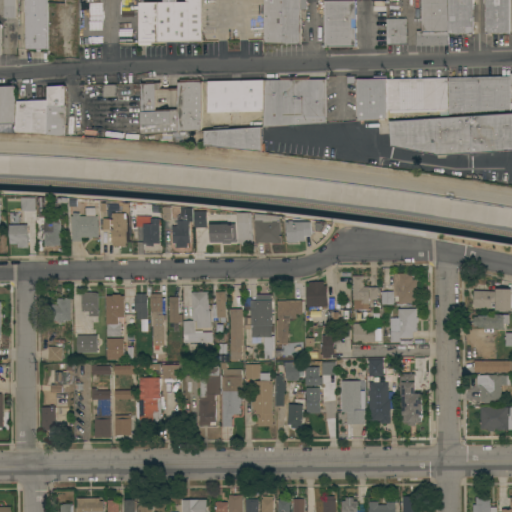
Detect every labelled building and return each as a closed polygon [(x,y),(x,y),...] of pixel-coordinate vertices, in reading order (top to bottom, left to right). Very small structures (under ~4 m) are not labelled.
[(3,0),(15,0),(15,18),(10,18),(10,20),(4,20),(4,18),(3,18),(3,0)] [(25,0),(47,0),(47,49),(25,49),(25,0)] [(200,0),(201,42),(153,42),(153,46),(140,46),(140,3),(163,3),(163,0),(176,0),(176,2),(185,2),(185,0),(200,0)] [(306,0),(306,9),(300,9),(300,45),(285,45),(285,44),(263,44),(263,0),(306,0)] [(355,0),(356,47),(325,47),(324,1),(355,0)] [(448,45),(416,46),(416,31),(421,31),(420,0),(447,0),(448,34),(448,45)] [(472,0),(473,34),(448,34),(447,0),(472,0)] [(509,0),(509,34),(485,34),(484,0),(509,0)] [(100,4),(86,4),(87,32),(101,31),(100,4)] [(406,19),(406,45),(386,45),(386,19),(406,19)] [(387,119),(356,121),(355,79),(373,78),(373,76),(386,76),(386,79),(387,113),(387,119)] [(510,110),(477,113),(477,77),(509,76),(510,98),(510,103),(510,109),(510,110)] [(264,80),(279,80),(279,77),(309,77),(309,80),(325,80),(326,123),(264,127),(264,112),(264,80)] [(448,78),(477,77),(477,113),(448,114),(448,78)] [(449,115),(439,116),(439,111),(387,113),(386,79),(448,78),(448,114),(449,115)] [(208,112),(208,82),(264,80),(264,112),(208,112)] [(141,135),(141,83),(160,83),(160,89),(155,89),(155,110),(178,110),(177,82),(202,82),(202,131),(178,131),(178,132),(173,133),(160,134),(141,135)] [(102,85),(116,85),(117,97),(103,98),(102,85)] [(0,86),(14,86),(16,124),(0,124),(0,86)] [(48,87),(65,86),(65,105),(66,105),(67,136),(48,135),(48,133),(48,100),(48,87)] [(18,132),(17,101),(48,100),(48,133),(18,132)] [(511,150),(437,155),(391,146),(389,121),(511,113),(511,150)] [(0,133),(13,133),(13,125),(0,125),(0,133)] [(206,146),(205,131),(262,127),(263,151),(206,146)] [(173,140),(161,141),(160,134),(173,133),(173,140)] [(45,245),(45,239),(37,238),(39,197),(50,197),(50,216),(62,217),(61,246),(45,245)] [(23,198),(38,198),(38,211),(23,211),(23,198)] [(190,241),(185,241),(185,248),(175,248),(175,243),(173,243),(173,226),(177,226),(178,217),(182,214),(182,204),(194,204),(194,222),(190,222),(190,241)] [(99,238),(82,237),(82,242),(72,242),(73,216),(75,216),(75,213),(81,213),(81,216),(88,216),(88,208),(97,208),(97,216),(99,216),(99,238)] [(172,220),(163,220),(163,208),(172,208),(172,220)] [(207,227),(194,228),(194,211),(207,211),(207,227)] [(252,244),(248,244),(248,246),(240,246),(240,244),(237,244),(237,212),(252,213),(252,244)] [(128,213),(128,231),(126,231),(126,246),(112,246),(112,230),(114,230),(114,225),(110,225),(110,219),(114,219),(114,213),(128,213)] [(282,216),(282,243),(255,243),(255,213),(282,216)] [(137,223),(137,217),(151,217),(151,218),(161,219),(160,244),(155,244),(155,247),(146,246),(146,243),(143,243),(143,224),(137,223)] [(111,220),(102,220),(101,230),(110,231),(111,220)] [(290,222),(290,221),(294,221),(294,222),(312,222),(312,236),(305,236),(305,241),(298,241),(298,242),(285,243),(285,222),(290,222)] [(236,242),(231,242),(231,243),(222,244),(222,242),(210,242),(210,223),(221,223),(221,224),(236,224),(236,242)] [(28,225),(28,248),(18,248),(18,244),(10,244),(10,225),(28,225)] [(412,274),(412,280),(416,280),(416,289),(419,289),(419,294),(416,294),(416,303),(406,303),(406,305),(396,305),(396,302),(392,302),(392,296),(392,305),(381,305),(381,292),(392,292),(392,274),(412,274)] [(363,276),(363,287),(376,287),(377,289),(379,289),(379,296),(377,296),(377,300),(368,300),(368,304),(361,304),(361,300),(352,300),(352,276),(363,276)] [(327,307),(324,307),(324,313),(308,313),(308,308),(306,308),(306,286),(309,286),(309,282),(323,282),(323,286),(326,286),(327,307)] [(511,289),(511,311),(495,311),(495,308),(473,308),(474,291),(496,291),(496,289),(511,289)] [(206,291),(190,293),(192,320),(194,320),(195,329),(209,327),(206,291)] [(225,318),(212,318),(212,304),(216,304),(215,292),(224,291),(225,318)] [(97,316),(87,316),(87,313),(80,313),(79,293),(97,293),(97,316)] [(164,340),(163,340),(163,345),(154,346),(154,340),(153,340),(153,327),(151,327),(151,317),(150,317),(149,298),(150,298),(150,294),(161,293),(162,315),(164,315),(164,340)] [(137,320),(137,310),(134,310),(134,297),(136,297),(136,294),(146,294),(146,297),(147,297),(147,320),(137,320)] [(106,296),(112,296),(112,295),(120,295),(120,296),(123,296),(124,317),(118,318),(118,323),(120,323),(120,337),(107,337),(107,325),(106,325),(106,296)] [(256,300),(256,295),(272,295),(272,325),(271,325),(271,337),(250,337),(250,300),(256,300)] [(178,315),(181,315),(181,322),(178,322),(178,331),(169,331),(169,297),(178,297),(178,315)] [(70,320),(63,320),(63,322),(58,322),(58,321),(48,321),(48,305),(56,305),(56,299),(70,299),(70,320)] [(287,344),(275,344),(275,320),(278,320),(278,318),(277,318),(277,300),(302,300),(302,314),(296,314),(296,319),(289,319),(289,322),(288,322),(287,344)] [(367,318),(364,318),(364,319),(356,320),(356,318),(353,318),(353,309),(356,309),(356,306),(360,306),(360,308),(367,308),(367,318)] [(242,345),(241,345),(241,359),(238,359),(238,361),(230,361),(229,309),(242,309),(242,345)] [(416,318),(418,318),(418,323),(416,323),(417,332),(412,332),(412,338),(399,338),(399,342),(391,342),(390,318),(398,318),(398,309),(416,309),(416,318)] [(508,324),(503,324),(503,329),(483,329),(483,327),(477,327),(477,326),(473,326),(473,317),(477,317),(477,316),(486,316),(486,315),(508,315),(508,324)] [(194,331),(202,331),(202,332),(212,332),(212,342),(183,342),(183,321),(193,321),(194,331)] [(352,342),(353,324),(366,324),(366,328),(375,328),(375,342),(352,342)] [(77,336),(95,336),(95,352),(76,351),(77,336)] [(331,355),(331,358),(322,358),(322,355),(321,355),(320,348),(322,348),(322,336),(333,336),(333,355),(331,355)] [(106,339),(123,339),(124,360),(107,360),(106,339)] [(303,339),(313,339),(313,347),(303,347),(303,339)] [(217,355),(216,344),(225,344),(225,355),(217,355)] [(62,361),(48,360),(48,347),(62,347),(62,361)] [(367,376),(366,360),(382,359),(382,376),(367,376)] [(319,385),(319,387),(320,414),(305,414),(305,388),(306,388),(306,386),(305,386),(305,361),(314,361),(315,366),(319,366),(319,385)] [(511,372),(474,372),(474,361),(511,361),(511,372)] [(221,394),(214,394),(214,401),(215,401),(216,425),(199,425),(198,398),(200,398),(200,382),(199,382),(198,368),(196,368),(196,362),(213,362),(213,367),(218,367),(218,375),(221,375),(221,394)] [(302,371),(299,371),(299,379),(298,379),(298,381),(286,381),(286,379),(285,379),(284,362),(292,362),(292,365),(302,365),(302,371)] [(334,375),(321,375),(321,363),(334,362),(334,375)] [(91,375),(91,363),(110,363),(110,375),(91,375)] [(241,391),(240,391),(240,414),(231,414),(231,426),(222,426),(222,377),(223,377),(223,369),(220,369),(220,363),(226,363),(226,369),(241,369),(241,391)] [(54,384),(54,372),(66,372),(66,364),(73,364),(73,384),(54,384)] [(258,378),(244,379),(243,364),(258,364),(258,378)] [(114,366),(130,365),(130,375),(114,375),(114,366)] [(178,365),(178,379),(162,379),(162,365),(178,365)] [(272,426),(256,426),(256,418),(258,418),(258,414),(253,414),(253,406),(251,406),(251,392),(254,392),(254,381),(259,381),(259,374),(268,374),(268,381),(271,381),(272,426)] [(414,374),(414,382),(415,382),(415,394),(422,394),(422,422),(420,423),(417,423),(417,426),(408,426),(408,423),(402,423),(402,422),(400,422),(400,374),(414,374)] [(283,375),(283,382),(285,382),(285,391),(283,391),(284,394),(283,394),(283,406),(274,406),(274,393),(275,393),(275,375),(283,375)] [(510,385),(501,386),(501,402),(489,402),(489,403),(483,404),(483,402),(480,402),(479,388),(476,388),(476,376),(510,375),(510,385)] [(138,397),(140,397),(140,378),(159,378),(160,398),(161,408),(160,408),(160,422),(152,422),(152,430),(138,430),(138,397)] [(196,396),(186,396),(185,380),(196,380),(196,396)] [(360,381),(360,410),(364,410),(364,424),(346,424),(346,412),(341,412),(341,381),(360,381)] [(367,382),(387,382),(387,398),(390,399),(390,422),(388,424),(381,424),(379,422),(379,421),(368,421),(367,382)] [(49,392),(50,385),(61,385),(60,393),(49,392)] [(111,438),(95,438),(94,416),(97,416),(97,400),(91,400),(91,389),(96,388),(96,391),(109,391),(109,415),(110,415),(111,438)] [(114,391),(133,390),(133,399),(114,399),(114,391)] [(302,405),(301,425),(297,425),(297,428),(290,428),(290,424),(287,424),(288,404),(302,405)] [(511,430),(498,430),(498,429),(494,429),(494,431),(488,431),(487,429),(480,429),(480,408),(511,407),(511,406),(511,405),(511,430)] [(55,427),(41,427),(41,407),(56,407),(55,427)] [(131,438),(115,438),(114,415),(130,415),(131,438)] [(242,511),(228,511),(228,495),(242,495),(242,511)] [(475,505),(475,495),(489,495),(489,507),(496,507),(496,511),(472,511),(472,505),(475,505)] [(262,499),(262,496),(272,496),(272,500),(273,500),(272,511),(260,511),(261,499),(262,499)] [(415,497),(415,502),(421,502),(421,511),(402,511),(402,496),(415,497)] [(277,511),(278,497),(289,497),(289,500),(290,501),(289,511),(277,511)] [(323,511),(323,500),(323,497),(334,497),(334,500),(335,500),(335,511),(323,511)] [(357,511),(342,511),(342,501),(345,501),(345,497),(353,497),(353,501),(357,501),(357,511)] [(509,497),(511,497),(511,511),(501,511),(501,509),(508,509),(509,500),(509,497)] [(76,511),(76,499),(99,499),(99,502),(103,502),(103,511),(76,511)] [(257,499),(257,511),(245,511),(245,499),(257,499)] [(304,511),(292,511),(292,499),(304,499),(304,511)] [(107,511),(107,500),(118,500),(118,511),(107,511)] [(134,511),(123,511),(123,500),(134,500),(134,511)] [(139,511),(139,500),(151,500),(151,511),(139,511)] [(206,511),(177,511),(177,508),(181,508),(181,500),(206,500),(206,511)] [(214,511),(214,502),(215,502),(215,501),(220,501),(220,502),(226,502),(226,511),(214,511)] [(395,511),(368,511),(368,501),(378,501),(378,505),(386,505),(386,502),(395,502),(395,511)]
